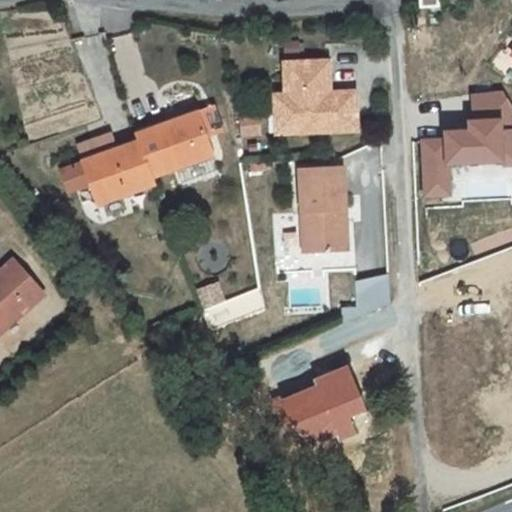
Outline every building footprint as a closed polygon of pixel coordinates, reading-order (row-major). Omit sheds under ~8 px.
[(357,131),(355,92),(330,93),(322,94),(322,87),(329,80),(328,62),(284,63),(286,96),(290,100),(291,133),(357,131)] [(452,196),(451,165),(506,163),(505,113),(510,113),(509,90),(469,92),(471,127),(446,128),(446,136),(421,137),(423,197),(452,196)] [(291,133),(290,100),(286,96),(274,95),(276,134),(291,133)] [(222,131),(216,103),(203,106),(209,133),(222,131)] [(136,135),(139,142),(151,178),(213,155),(197,113),(136,135)] [(154,185),(151,178),(139,142),(82,163),(82,164),(63,171),(71,192),(90,185),(98,205),(154,185)] [(343,168),(300,170),(304,252),(342,250),(340,211),(345,211),(343,168)] [(0,332),(44,294),(14,260),(0,272),(0,275),(2,278),(0,279),(0,332)] [(355,278),(357,311),(391,309),(389,276),(355,278)]
